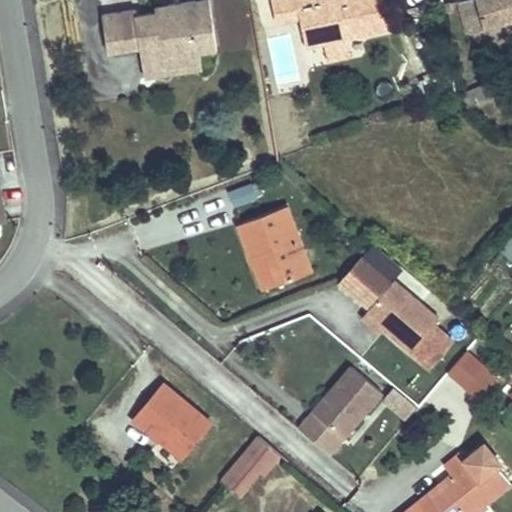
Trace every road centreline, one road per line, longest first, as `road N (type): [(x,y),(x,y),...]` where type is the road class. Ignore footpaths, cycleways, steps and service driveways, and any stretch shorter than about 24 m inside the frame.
road 1 (unknown): [(32,246),(85,266),(382,507)]
road 2 (residential): [(0,285),(20,269),(40,219),(8,0)]
